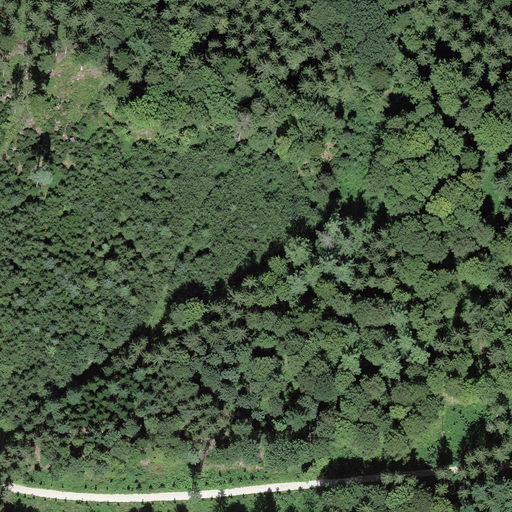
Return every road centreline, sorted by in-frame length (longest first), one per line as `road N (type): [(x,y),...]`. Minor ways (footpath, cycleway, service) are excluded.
road 1 (track): [(511,465),(175,495),(99,495),(0,480)]
road 2 (track): [(267,270),(130,343),(0,450)]
